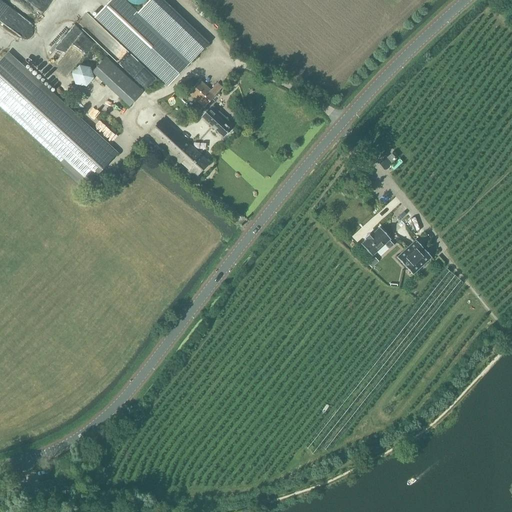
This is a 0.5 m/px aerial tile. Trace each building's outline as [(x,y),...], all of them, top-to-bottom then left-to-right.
[(111,0),(95,18),(168,86),(190,62),(139,14),(123,0),(111,0)] [(190,62),(208,43),(162,0),(151,0),(139,14),(190,62)] [(116,153),(7,53),(0,60),(0,107),(65,167),(63,170),(84,189),(116,153)] [(106,58),(93,73),(129,106),(143,91),(106,58)] [(77,67),(72,73),(76,84),(86,86),(93,78),(91,73),(89,68),(77,67)] [(200,81),(189,93),(204,107),(207,103),(210,106),(214,102),(211,99),(215,95),(200,81)] [(209,109),(201,117),(218,133),(218,135),(220,137),(222,137),(223,138),(231,129),(229,127),(232,124),(220,113),(217,116),(209,109)] [(208,163),(161,119),(148,134),(195,178),(208,163)] [(379,164),(384,170),(396,159),(391,153),(379,164)] [(372,232),(365,238),(366,240),(361,245),(363,248),(362,249),(367,255),(369,254),(372,257),(385,245),(389,250),(393,246),(389,241),(390,240),(379,228),(373,233),(372,232)] [(415,240),(397,257),(413,275),(431,258),(415,240)]
